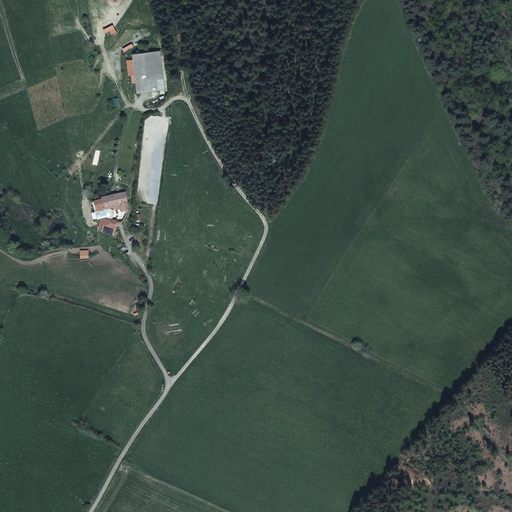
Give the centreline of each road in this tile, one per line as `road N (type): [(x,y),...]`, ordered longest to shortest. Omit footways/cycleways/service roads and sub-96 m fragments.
road 1 (track): [(170,384),(232,304),(267,226),(188,99),(181,8),(171,0)]
road 2 (track): [(241,287),(472,413),(511,472)]
